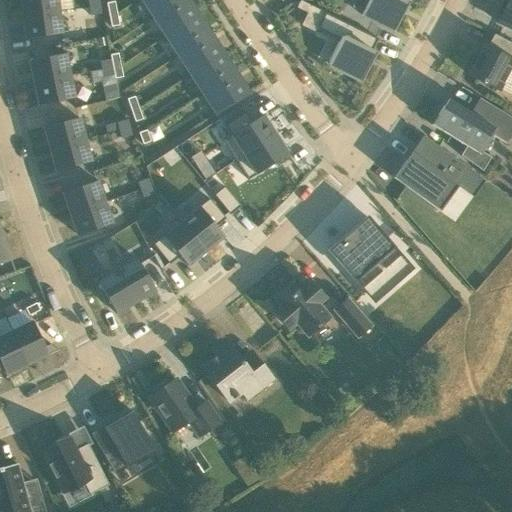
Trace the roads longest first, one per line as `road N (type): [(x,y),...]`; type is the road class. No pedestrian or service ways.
road 1 (residential): [(354,159),(266,258),(96,377)]
road 2 (residential): [(0,117),(27,216),(96,377)]
road 3 (residential): [(230,0),(354,159)]
road 4 (residential): [(460,0),(394,113),(354,159)]
